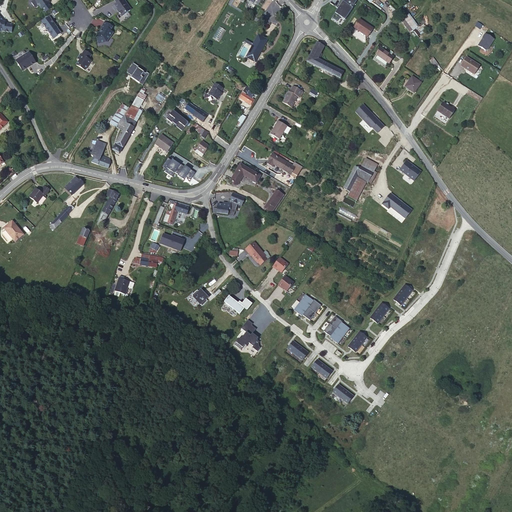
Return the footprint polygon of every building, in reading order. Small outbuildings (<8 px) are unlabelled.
[(35,0),(41,9),(49,3),(47,0),(35,0)] [(131,10),(124,0),(115,0),(117,3),(113,7),(115,10),(117,9),(122,16),(131,10)] [(355,0),(342,0),(335,11),(344,18),(352,6),(355,0)] [(417,25),(409,14),(404,18),(408,25),(412,29),(417,25)] [(3,21),(0,16),(0,32),(2,31),(11,32),(12,24),(5,23),(5,21),(3,21)] [(45,32),(50,33),(54,38),(60,33),(49,18),(42,23),(46,28),(45,32)] [(373,28),(359,19),(354,28),(367,37),(373,28)] [(97,38),(98,44),(107,42),(110,37),(110,38),(113,32),(111,31),(113,27),(104,22),(101,28),(102,29),(101,31),(101,33),(100,33),(98,33),(99,37),(97,38)] [(494,39),(484,34),(482,37),(483,38),(478,46),(487,51),(494,39)] [(258,35),(246,57),(255,62),(267,40),(258,35)] [(317,43),(306,62),(340,79),(343,72),(318,59),(324,46),(317,43)] [(393,57),(380,48),(376,54),(389,63),(393,57)] [(89,59),(91,55),(84,51),(82,55),(80,54),(78,59),(80,60),(76,65),(85,70),(91,61),(89,59)] [(24,71),(26,69),(26,67),(28,66),(29,67),(36,63),(29,52),(16,61),(22,70),(24,71)] [(480,66),(466,57),(460,66),(474,75),(480,66)] [(439,65),(433,58),(430,61),(435,68),(439,65)] [(414,93),(421,83),(412,77),(405,87),(414,93)] [(209,95),(217,100),(220,96),(221,93),(220,93),(222,89),(215,84),(209,95)] [(249,89),(245,86),(244,87),(245,88),(243,92),(240,98),(250,105),(253,100),(251,98),(252,96),(250,95),(251,93),(248,91),(249,89)] [(282,103),(291,108),(297,97),(299,97),(302,92),(293,86),(290,92),(288,91),(282,103)] [(142,90),(131,105),(139,109),(146,97),(142,94),(144,91),(142,90)] [(164,98),(159,94),(156,98),(161,102),(164,98)] [(446,105),(443,103),(438,111),(449,118),(454,110),(448,106),(446,105)] [(197,110),(189,104),(186,108),(194,114),(197,110)] [(126,116),(125,116),(136,122),(142,111),(139,109),(131,105),(130,109),(126,116)] [(384,127),(363,105),(356,112),(370,128),(372,128),(377,133),(384,127)] [(116,127),(127,107),(124,106),(122,110),(119,109),(116,114),(110,123),(116,127)] [(130,109),(127,107),(116,127),(123,131),(112,150),(119,154),(136,122),(125,116),(126,116),(130,109)] [(203,122),(207,115),(198,109),(197,110),(194,114),(193,115),(203,122)] [(182,131),(188,123),(173,111),(167,119),(172,123),(173,123),(176,126),(182,131)] [(200,133),(203,129),(197,125),(194,122),(190,127),(192,129),(194,130),(194,129),(200,133)] [(279,139),(287,126),(279,122),(271,135),(279,139)] [(176,150),(192,129),(190,127),(174,149),(176,150)] [(208,132),(203,129),(200,133),(200,134),(202,135),(201,137),(204,139),(208,132)] [(167,152),(173,143),(161,135),(155,144),(167,152)] [(98,165),(108,169),(110,162),(109,161),(110,159),(101,156),(105,145),(105,144),(97,141),(91,156),(93,156),(92,157),(93,157),(91,162),(98,165)] [(209,147),(202,141),(196,149),(197,149),(204,154),(209,147)] [(292,166),(272,154),(267,163),(272,166),(273,164),(296,178),(302,167),(294,162),(292,166)] [(190,180),(195,173),(185,166),(184,167),(180,164),(180,165),(172,160),(171,161),(168,158),(162,167),(166,169),(164,172),(172,177),(175,173),(178,175),(178,176),(183,180),(186,177),(190,180)] [(355,167),(344,189),(350,192),(357,177),(358,176),(369,181),(374,171),(377,165),(365,159),(362,165),(363,165),(360,170),(355,167)] [(406,161),(399,170),(414,181),(421,172),(406,161)] [(260,176),(240,165),(230,182),(237,185),(243,175),(256,182),(260,176)] [(374,171),(369,181),(372,183),(377,172),(374,171)] [(83,185),(76,177),(64,188),(72,196),(83,185)] [(364,180),(357,177),(350,192),(347,196),(354,200),(364,180)] [(40,192),(36,189),(29,198),(37,204),(44,195),(45,196),(49,190),(44,186),(40,192)] [(102,212),(97,225),(101,227),(119,195),(113,192),(109,190),(106,196),(110,198),(102,212)] [(272,208),(281,194),(276,191),(267,204),(272,208)] [(412,209),(388,192),(381,203),(388,209),(390,206),(405,218),(412,209)] [(237,204),(242,206),(245,198),(233,193),(230,201),(229,204),(228,203),(222,203),(222,205),(217,204),(217,208),(214,208),(213,213),(227,215),(228,211),(235,211),(237,204)] [(171,211),(167,222),(172,224),(177,210),(187,214),(189,208),(188,207),(189,205),(172,200),(170,206),(171,207),(172,208),(171,211)] [(64,211),(68,215),(74,208),(70,205),(64,211)] [(164,208),(161,207),(152,227),(156,229),(164,208)] [(49,226),(54,230),(68,215),(64,211),(49,226)] [(15,242),(23,235),(12,221),(9,224),(10,226),(5,230),(15,242)] [(87,238),(89,232),(82,229),(80,235),(81,235),(86,238),(87,238)] [(180,251),(184,240),(173,236),(172,238),(171,237),(163,234),(160,243),(180,251)] [(86,238),(81,235),(77,244),(83,246),(86,238)] [(265,257),(265,256),(254,242),(246,249),(257,263),(258,262),(260,265),(267,260),(265,257)] [(159,246),(153,243),(150,247),(152,248),(149,252),(155,253),(159,246)] [(134,264),(157,267),(157,264),(158,257),(142,254),(141,259),(135,258),(134,264)] [(280,258),(273,267),(276,269),(281,273),(288,264),(280,258)] [(293,283),(285,276),(278,285),(282,288),(287,291),(293,283)] [(122,279),(119,278),(115,291),(125,295),(127,287),(132,289),(134,283),(124,280),(122,279)] [(405,285),(399,292),(407,298),(412,291),(405,285)] [(198,290),(191,296),(202,307),(208,301),(206,299),(208,297),(201,290),(199,292),(198,290)] [(399,292),(393,300),(401,305),(407,298),(399,292)] [(305,295),(300,303),(307,309),(308,308),(313,301),(305,295)] [(229,296),(224,302),(240,314),(244,308),(247,311),(252,304),(246,299),(242,304),(241,305),(238,303),(229,296)] [(313,301),(308,308),(315,313),(321,306),(314,300),(313,301)] [(300,303),(294,310),(301,316),(302,315),(307,309),(300,303)] [(389,309),(381,303),(376,311),(383,316),(389,309)] [(315,313),(308,308),(307,309),(302,315),(310,321),(315,313)] [(376,311),(370,318),(377,324),(383,316),(376,311)] [(335,317),(329,324),(337,330),(342,323),(342,322),(335,317)] [(251,325),(253,324),(248,320),(241,328),(246,332),(240,340),(239,339),(234,345),(241,350),(245,345),(246,347),(249,344),(253,347),(252,348),(257,352),(260,348),(259,347),(259,343),(259,342),(257,340),(258,338),(253,334),(256,329),(251,325)] [(349,329),(342,323),(337,330),(336,331),(343,336),(349,329)] [(329,324),(323,331),(331,337),(336,331),(337,330),(329,324)] [(336,331),(331,337),(330,338),(338,344),(343,336),(336,331)] [(359,332),(354,339),(361,345),(367,338),(359,332)] [(354,339),(348,347),(355,353),(361,345),(354,339)] [(293,341),(287,349),(295,355),(301,347),(293,341)] [(308,353),(301,347),(295,355),(302,360),(308,353)] [(317,360),(311,367),(319,373),(325,366),(317,360)] [(332,371),(325,366),(319,373),(326,379),(332,371)] [(338,385),(333,392),(340,398),(346,391),(338,385)] [(353,396),(346,391),(340,398),(348,404),(353,396)]
